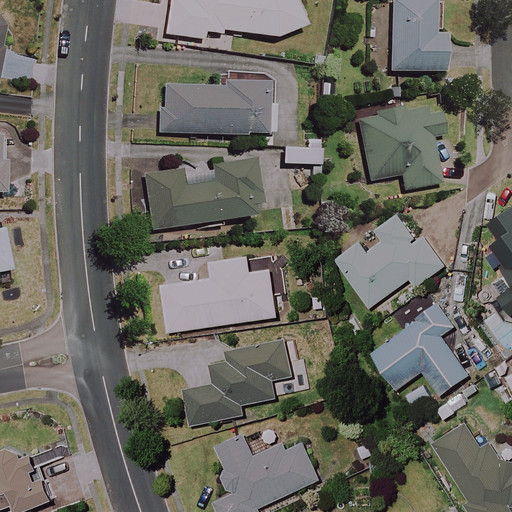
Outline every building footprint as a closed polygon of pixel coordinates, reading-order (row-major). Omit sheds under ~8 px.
[(275,39),(302,28),(291,0),(290,0),(285,2),(284,0),(165,0),(161,36),(201,41),(202,34),(219,36),(220,32),(275,39)] [(429,3),(388,2),(387,73),(442,75),(443,36),(428,36),(429,3)] [(266,79),(221,77),(220,88),(164,87),(163,113),(154,112),(154,134),(264,137),(266,79)] [(439,136),(433,107),(355,122),(367,182),(398,176),(401,191),(436,184),(428,138),(439,136)] [(315,167),(316,150),(283,149),(282,165),(315,167)] [(148,231),(253,217),(251,206),(256,205),(250,162),(208,168),(210,178),(183,181),(181,172),(140,177),(148,231)] [(511,209),(480,229),(511,279),(511,290),(500,298),(511,316),(511,315),(511,209)] [(418,242),(400,215),(375,232),(381,241),(366,251),(361,244),(336,261),(370,310),(414,280),(419,287),(445,269),(424,238),(418,242)] [(0,273),(10,271),(2,230),(0,230),(0,273)] [(279,318),(269,255),(212,264),(214,279),(161,287),(168,334),(279,318)] [(456,327),(441,306),(372,354),(398,391),(425,372),(442,396),(471,376),(443,336),(456,327)] [(296,376),(289,340),(228,353),(229,359),(212,363),(216,385),(186,392),(194,427),(246,416),(244,406),(279,399),(275,381),(296,376)] [(482,447),(467,423),(436,442),(474,503),(469,505),(473,511),(511,511),(511,463),(501,462),(489,442),(482,447)] [(256,460),(244,436),(216,449),(236,492),(216,502),(220,511),(261,511),(260,509),(322,480),(305,443),(285,452),(283,447),(256,460)] [(0,511),(17,511),(21,511),(27,511),(59,500),(48,470),(41,473),(34,453),(16,459),(12,449),(0,453),(0,511)]
